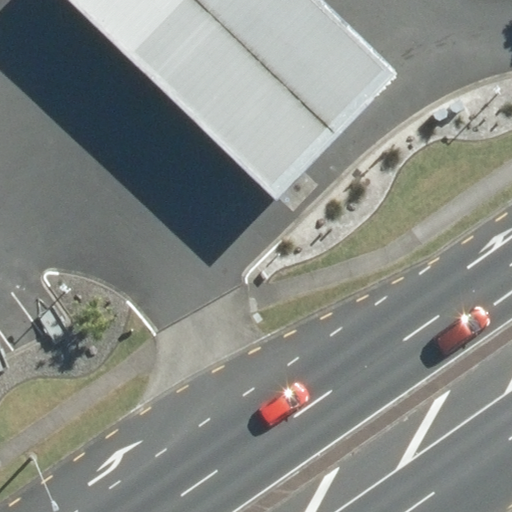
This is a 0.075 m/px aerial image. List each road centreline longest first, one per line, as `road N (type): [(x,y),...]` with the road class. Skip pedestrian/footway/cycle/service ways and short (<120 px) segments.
road 1 (primary): [(151,511),(511,267)]
road 2 (primary): [(511,440),(411,511)]
